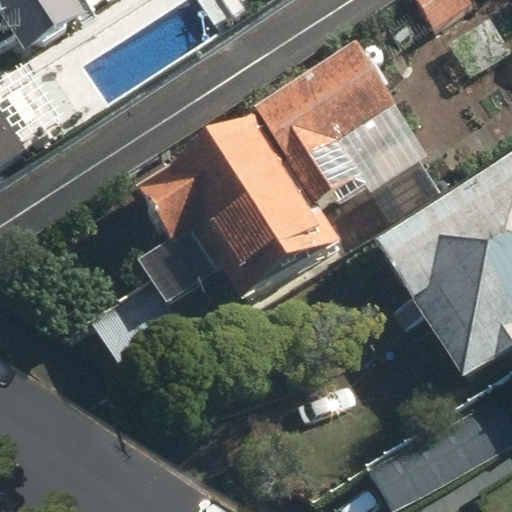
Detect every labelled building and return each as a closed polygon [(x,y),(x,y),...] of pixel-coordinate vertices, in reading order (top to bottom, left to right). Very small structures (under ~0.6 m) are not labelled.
[(0,0),(0,56),(1,56),(15,78),(82,36),(71,17),(97,0),(0,0)] [(257,0),(266,13),(284,0),(257,0)] [(421,0),(406,11),(430,44),(469,17),(456,0),(421,0)] [(347,57),(127,209),(159,256),(130,275),(140,289),(162,321),(209,289),(236,329),(338,259),(316,227),(362,195),(334,155),(389,117),(347,57)] [(511,364),(511,163),(364,257),(443,384),(454,401),(511,364)] [(511,438),(488,400),(356,481),(374,511),(413,511),(511,451),(511,438)]
